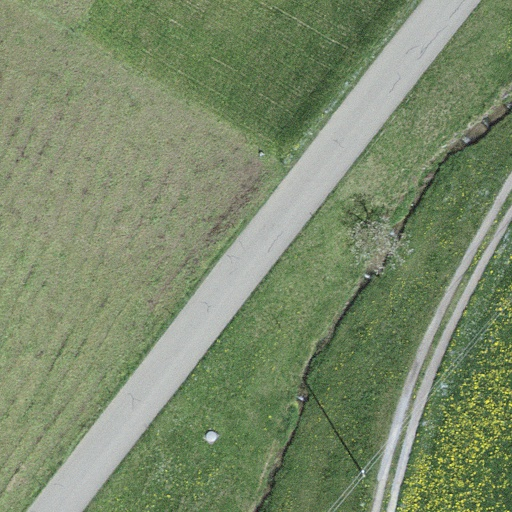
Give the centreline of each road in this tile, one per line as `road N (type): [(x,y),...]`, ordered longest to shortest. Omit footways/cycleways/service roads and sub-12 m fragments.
road 1 (tertiary): [(454,0),(55,511)]
road 2 (unclassified): [(511,195),(427,365),(385,511)]
